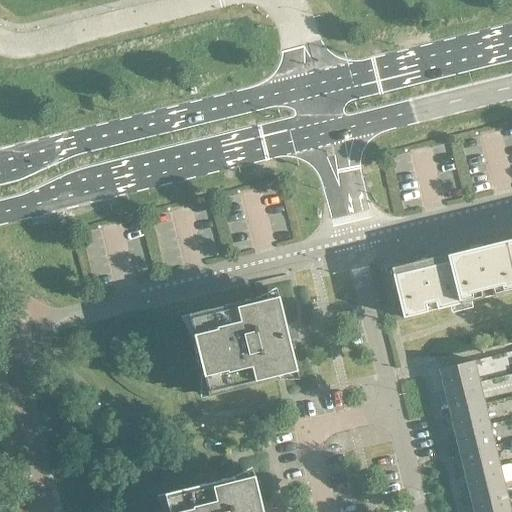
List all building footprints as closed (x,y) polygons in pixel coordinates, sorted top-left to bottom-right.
[(511,290),(511,238),(400,266),(397,265),(392,265),(388,266),(384,268),(395,288),(402,317),(511,290)] [(286,327),(278,296),(258,300),(257,297),(188,314),(196,346),(198,346),(203,362),(200,363),(208,396),(277,379),(276,375),(296,370),(288,339),(294,337),(293,331),(291,326),(286,327)] [(479,382),(473,360),(439,369),(444,391),(479,382)] [(484,403),(479,382),(444,391),(449,412),(484,403)] [(489,424),(484,403),(449,412),(454,433),(489,424)] [(494,445),(489,424),(454,433),(459,454),(494,445)] [(499,466),(494,445),(459,454),(465,475),(499,466)] [(504,487),(499,466),(465,475),(470,495),(504,487)] [(261,506),(254,475),(234,480),(233,476),(164,493),(168,511),(268,511),(267,505),(261,506)] [(492,511),(509,508),(504,487),(470,495),(473,511),(492,511)]
